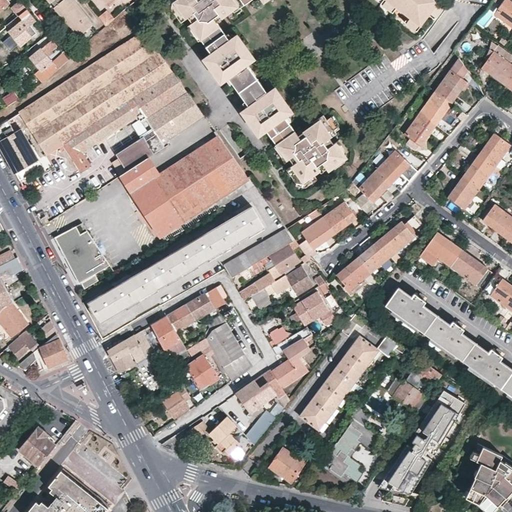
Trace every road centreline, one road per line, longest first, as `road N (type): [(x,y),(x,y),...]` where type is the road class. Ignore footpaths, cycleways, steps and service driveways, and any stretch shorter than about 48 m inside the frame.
road 1 (secondary): [(117,405),(0,182)]
road 2 (residential): [(154,479),(233,481),(373,511)]
road 3 (residential): [(511,122),(482,106),(415,189)]
road 4 (residential): [(0,363),(80,411),(117,405)]
road 5 (residential): [(415,189),(511,261)]
